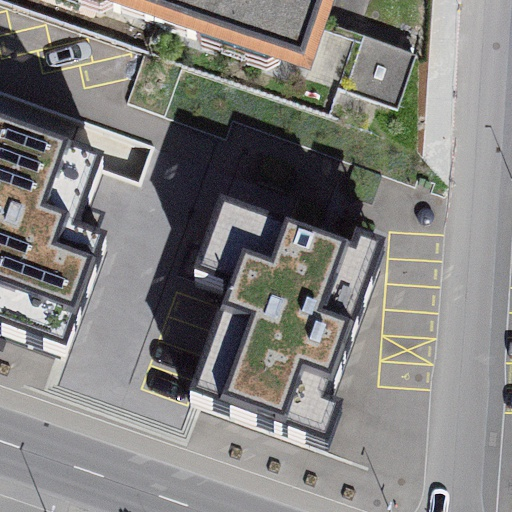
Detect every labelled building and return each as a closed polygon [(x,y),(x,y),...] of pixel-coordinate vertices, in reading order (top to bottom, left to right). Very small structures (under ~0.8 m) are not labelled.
[(55,0),(309,93),(342,0),(55,0)] [(0,141),(0,336),(2,337),(62,156),(2,136),(0,141)] [(104,169),(62,156),(2,337),(69,360),(104,252),(79,243),(104,169)] [(190,406),(247,427),(313,248),(221,214),(195,286),(230,299),(190,406)] [(380,272),(313,248),(247,427),(314,451),(380,272)]
